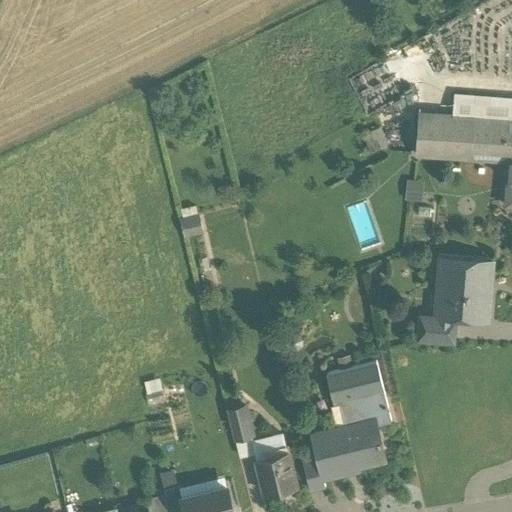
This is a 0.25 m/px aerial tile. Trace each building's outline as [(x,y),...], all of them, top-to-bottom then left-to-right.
[(400,19),(382,28),(388,38),(405,29),(400,19)] [(511,100),(456,97),(454,116),(417,113),(414,152),(473,156),(473,159),(507,161),(508,145),(511,145),(511,100)] [(188,234),(205,231),(200,204),(183,207),(188,234)] [(492,261),(441,257),(436,315),(455,316),(488,319),(492,261)] [(455,316),(436,315),(436,316),(421,315),(419,339),(453,341),(455,316)] [(376,360),(327,373),(334,403),(339,402),(384,391),(376,360)] [(384,391),(339,402),(345,425),(375,417),(376,422),(391,419),(384,391)] [(257,434),(249,404),(226,410),(235,440),(257,434)] [(345,425),(312,433),(317,457),(322,477),(343,472),(342,465),(356,462),(357,466),(384,459),(380,444),(382,444),(376,422),(375,417),(345,425)] [(287,445),(268,449),(269,456),(256,459),(265,494),(297,486),(287,445)] [(317,457),(303,460),(310,490),(325,486),(322,477),(317,457)] [(180,484),(164,488),(165,493),(169,511),(185,511),(181,495),(183,495),(180,484)] [(183,495),(181,495),(185,511),(233,511),(231,503),(226,504),(223,492),(208,495),(206,489),(183,495)] [(169,511),(165,493),(146,497),(150,511),(152,511),(169,511)]
